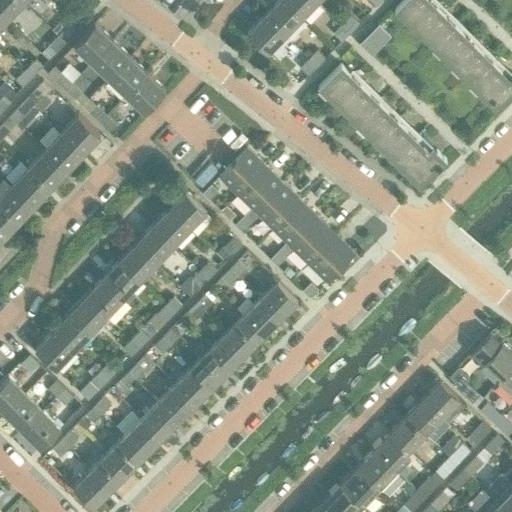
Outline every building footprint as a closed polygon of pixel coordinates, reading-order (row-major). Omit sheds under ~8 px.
[(0,0),(0,11),(5,17),(20,0),(0,0)] [(283,32),(300,15),(284,0),(274,0),(262,12),(283,32)] [(284,0),(300,15),(314,0),(284,0)] [(511,75),(510,77),(432,0),(401,0),(395,7),(496,107),(511,90),(511,75)] [(266,50),(283,32),(262,12),(245,30),(266,50)] [(350,30),(358,22),(349,14),(341,22),(350,30)] [(58,18),(52,24),(57,29),(63,23),(58,18)] [(91,60),(112,38),(94,21),(73,43),(91,60)] [(371,53),(390,33),(378,21),(358,41),(371,53)] [(340,40),(350,30),(341,22),(332,32),(340,40)] [(58,33),(66,40),(76,30),(68,23),(58,33)] [(48,44),(56,51),(66,40),(58,33),(48,44)] [(108,76),(129,54),(112,38),(91,60),(108,76)] [(315,65),(325,55),(316,47),(307,57),(315,65)] [(126,92),(147,70),(129,54),(108,76),(126,92)] [(32,75),(42,64),(35,57),(25,68),(32,75)] [(308,72),(315,65),(307,57),(299,64),(308,72)] [(415,135),(340,61),(319,84),(397,161),(421,184),(447,158),(420,131),(415,135)] [(61,70),(53,78),(64,88),(71,80),(76,76),(65,66),(61,70)] [(22,85),(32,75),(25,68),(15,78),(22,85)] [(143,109),(164,87),(147,70),(126,92),(143,109)] [(71,80),(64,88),(72,95),(74,98),(82,90),(71,80)] [(39,112),(49,101),(34,87),(25,97),(38,109),(37,110),(39,112)] [(0,95),(0,109),(10,99),(3,93),(0,95)] [(22,126),(37,110),(38,109),(25,97),(9,114),(16,121),(22,126)] [(97,104),(89,112),(99,121),(107,113),(104,111),(97,104)] [(81,150),(99,132),(77,112),(60,130),(81,150)] [(107,113),(99,121),(109,130),(113,126),(117,122),(107,113)] [(0,137),(16,121),(9,114),(0,122),(0,137)] [(65,168),(81,150),(60,130),(43,147),(65,168)] [(237,192),(265,163),(246,145),(218,174),(237,192)] [(49,185),(65,168),(43,147),(27,164),(49,185)] [(238,226),(282,180),(265,163),(237,192),(251,206),(234,223),(238,226)] [(32,202),(49,185),(27,164),(11,181),(32,202)] [(272,226),(300,198),(282,180),(238,226),(241,229),(258,212),(272,226)] [(0,204),(16,219),(32,202),(11,181),(0,192),(0,204)] [(209,198),(217,189),(211,182),(202,191),(209,198)] [(188,226),(205,208),(185,188),(167,206),(188,226)] [(273,260),(317,215),(300,198),(272,226),(286,240),(270,257),(273,260)] [(0,235),(16,219),(0,204),(0,235)] [(171,243),(188,226),(167,206),(151,224),(171,243)] [(307,261),(335,232),(317,215),(273,260),(276,264),(293,247),(307,261)] [(155,261),(171,243),(151,224),(134,241),(155,261)] [(339,270),(345,263),(343,261),(353,250),(335,232),(307,261),(325,278),(336,267),(339,270)] [(223,261),(241,242),(233,234),(215,252),(223,261)] [(138,278),(155,261),(134,241),(118,259),(138,278)] [(238,274),(246,266),(237,257),(229,266),(238,274)] [(127,300),(135,292),(130,287),(138,278),(118,259),(101,276),(122,296),(127,300)] [(198,268),(207,277),(216,268),(207,259),(198,268)] [(229,283),(238,274),(229,266),(220,275),(229,283)] [(190,277),(198,286),(207,277),(198,268),(190,277)] [(105,313),(122,296),(101,276),(84,293),(105,313)] [(279,315),(297,298),(277,277),(259,296),(279,315)] [(309,295),(317,286),(310,280),(302,289),(309,295)] [(203,308),(212,300),(203,292),(195,300),(203,308)] [(88,330),(105,313),(84,293),(68,311),(88,330)] [(164,303),(173,311),(182,302),(173,294),(164,303)] [(262,332),(279,315),(259,296),(242,313),(262,332)] [(194,317),(203,308),(195,300),(186,309),(194,317)] [(155,311),(164,320),(173,311),(164,303),(155,311)] [(72,348),(88,330),(68,311),(51,328),(72,348)] [(245,349),(262,332),(242,313),(225,330),(245,349)] [(170,325),(161,334),(170,342),(179,333),(170,325)] [(55,366),(72,348),(51,328),(34,346),(55,366)] [(130,337),(139,345),(148,337),(139,328),(130,337)] [(228,367),(245,349),(225,330),(208,347),(228,367)] [(490,331),(471,351),(483,363),(485,360),(501,375),(501,376),(511,364),(511,350),(501,340),(500,341),(490,331)] [(162,351),(170,342),(161,334),(153,343),(162,351)] [(121,345),(130,354),(139,345),(130,337),(121,345)] [(211,384),(228,367),(208,347),(191,364),(211,384)] [(29,369),(37,361),(28,352),(20,360),(29,369)] [(135,360),(127,369),(135,378),(144,369),(135,360)] [(96,371),(105,379),(114,371),(105,362),(96,371)] [(194,401),(211,384),(191,364),(174,381),(194,401)] [(501,375),(496,380),(511,395),(511,364),(501,376),(501,375)] [(118,378),(127,386),(135,378),(127,369),(118,378)] [(452,381),(471,399),(478,392),(454,369),(450,374),(451,376),(450,377),(453,380),(452,381)] [(88,380),(96,388),(105,379),(96,371),(88,380)] [(0,405),(5,411),(25,390),(8,373),(0,380),(0,405)] [(65,403),(72,395),(55,378),(47,387),(65,403)] [(440,378),(423,395),(442,413),(458,395),(440,378)] [(178,418),(194,401),(174,381),(158,398),(178,418)] [(22,428),(42,407),(25,390),(5,411),(22,428)] [(102,394),(93,403),(102,412),(110,403),(102,394)] [(423,395),(407,412),(425,430),(442,413),(423,395)] [(161,435),(178,418),(158,398),(141,415),(161,435)] [(492,420),(499,413),(485,400),(479,407),(492,420)] [(93,403),(84,412),(93,421),(102,412),(93,403)] [(40,445),(60,425),(42,407),(22,428),(40,445)] [(407,412),(389,430),(408,447),(425,430),(407,412)] [(507,434),(511,428),(511,424),(499,413),(492,420),(507,434)] [(82,414),(76,420),(85,428),(90,422),(82,414)] [(144,452),(161,435),(141,415),(124,432),(144,452)] [(473,443),(490,425),(482,418),(465,437),(473,443)] [(68,428),(59,437),(68,446),(77,437),(68,428)] [(389,430),(373,447),(397,470),(408,458),(402,453),(408,447),(389,430)] [(487,456),(503,438),(496,431),(479,449),(487,456)] [(127,469),(144,452),(124,432),(107,449),(127,469)] [(59,437),(51,446),(59,454),(68,446),(59,437)] [(456,460),(469,447),(463,441),(450,454),(456,460)] [(373,447),(357,464),(381,487),(397,470),(373,447)] [(110,486),(127,469),(107,449),(90,466),(110,486)] [(471,473),(487,456),(479,449),(463,466),(471,473)] [(440,478),(456,460),(450,454),(433,471),(440,478)] [(357,464),(340,481),(364,504),(381,487),(357,464)] [(92,504),(110,486),(90,466),(72,484),(92,504)] [(457,488),(471,473),(463,466),(449,480),(457,488)] [(424,494),(440,478),(433,471),(417,488),(424,494)] [(510,511),(511,511),(511,480),(504,473),(502,471),(486,488),(491,493),(495,497),(510,511)] [(340,481),(324,498),(338,511),(356,511),(364,504),(340,481)] [(407,511),(424,494),(417,488),(401,505),(407,511)] [(438,508),(450,496),(441,488),(429,500),(438,508)] [(510,511),(495,497),(491,493),(474,511),(510,511)] [(338,511),(324,498),(310,511),(338,511)] [(434,511),(438,508),(429,500),(418,511),(434,511)]
